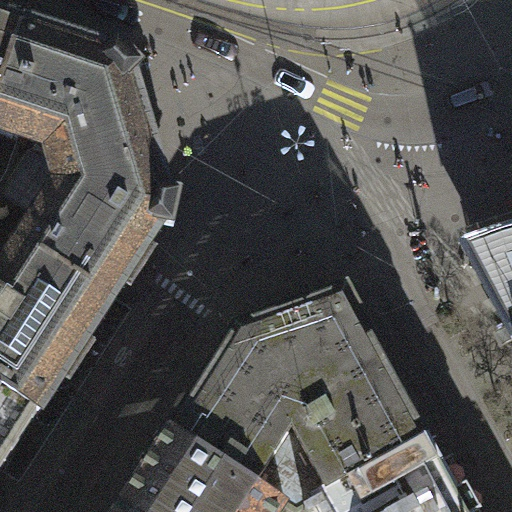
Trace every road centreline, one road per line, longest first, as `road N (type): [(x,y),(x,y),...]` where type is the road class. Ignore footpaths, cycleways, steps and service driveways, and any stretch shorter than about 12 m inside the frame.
road 1 (unclassified): [(511,495),(402,295),(406,119)]
road 2 (residential): [(40,511),(182,291),(246,219)]
road 3 (tertiary): [(184,35),(336,104),(406,119)]
road 4 (residential): [(184,35),(246,219)]
road 5 (residential): [(246,219),(406,119)]
